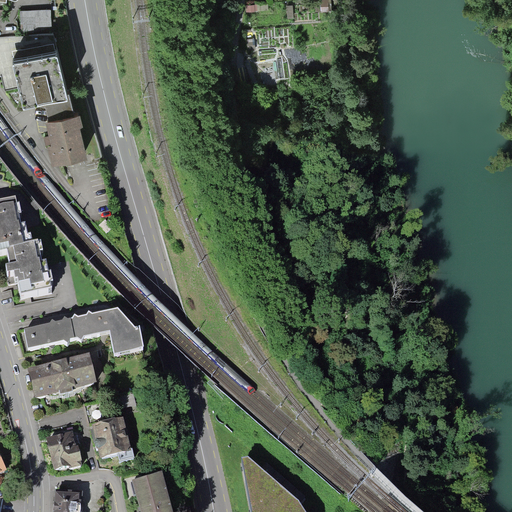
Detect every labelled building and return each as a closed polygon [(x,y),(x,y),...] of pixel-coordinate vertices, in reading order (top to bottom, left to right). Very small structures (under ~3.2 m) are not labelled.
[(51,8),(20,10),(21,33),(52,31),(51,8)] [(57,39),(12,51),(23,94),(42,90),(68,83),(57,39)] [(75,107),(68,83),(42,90),(49,114),(75,107)] [(49,114),(46,115),(51,134),(43,136),(46,143),(49,143),(53,158),(88,148),(80,118),(83,118),(80,105),(75,107),(49,114)] [(19,198),(0,203),(0,254),(9,252),(12,266),(7,267),(9,276),(14,275),(16,282),(18,281),(22,298),(52,291),(40,242),(30,245),(19,198)] [(118,310),(72,320),(77,341),(110,333),(114,356),(143,350),(141,330),(136,331),(118,310)] [(24,330),(28,351),(77,341),(72,320),(24,330)] [(89,357),(65,364),(65,361),(52,365),(52,367),(28,374),(36,403),(61,397),(61,400),(74,396),(73,393),(97,387),(89,357)] [(123,419),(91,428),(100,462),(117,458),(120,465),(135,461),(123,419)] [(76,432),(48,438),(55,472),(83,466),(76,432)] [(241,462),(250,511),(303,511),(299,505),(249,461),(241,462)] [(170,511),(161,476),(132,484),(139,511),(170,511)] [(80,511),(82,495),(56,494),(54,511),(80,511)]
